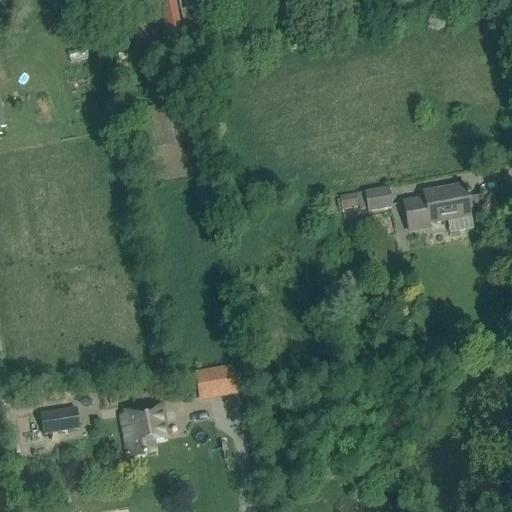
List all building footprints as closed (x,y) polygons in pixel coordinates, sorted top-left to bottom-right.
[(178,0),(179,2),(180,2),(185,36),(197,34),(191,0),(193,0),(178,0)] [(174,1),(159,4),(167,40),(181,37),(174,1)] [(166,106),(127,115),(136,154),(175,146),(166,106)] [(424,201),(403,205),(406,221),(408,229),(428,225),(447,222),(449,236),(473,231),(470,217),(465,186),(423,194),(424,201)] [(387,189),(357,194),(359,210),(367,209),(368,214),(391,210),(387,189)] [(357,209),(355,195),(340,197),(342,211),(357,209)] [(373,369),(370,350),(355,351),(357,370),(373,369)] [(233,368),(193,375),(198,399),(238,391),(233,368)] [(125,417),(120,418),(126,452),(132,451),(133,458),(154,454),(152,442),(167,439),(162,411),(161,405),(124,412),(125,417)] [(75,410),(39,417),(43,438),(79,431),(75,410)] [(43,444),(39,418),(17,421),(21,447),(43,444)]
